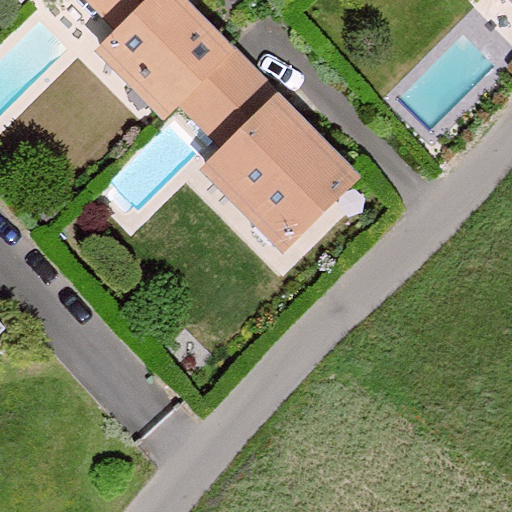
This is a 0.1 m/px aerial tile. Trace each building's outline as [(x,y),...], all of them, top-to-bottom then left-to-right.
[(48,0),(59,10),(66,0),(48,0)] [(171,0),(68,0),(119,51),(171,0)] [(253,61),(193,0),(171,0),(119,51),(107,64),(177,135),(182,130),(248,65),(253,61)] [(291,109),(248,65),(182,130),(225,173),(291,109)] [(378,183),(298,102),(291,109),(225,173),(218,180),(298,261),(378,183)]
